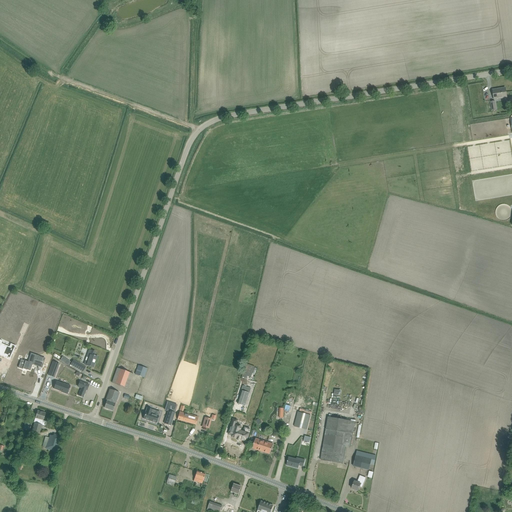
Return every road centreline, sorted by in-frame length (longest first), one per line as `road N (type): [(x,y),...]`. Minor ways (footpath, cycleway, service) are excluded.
road 1 (unclassified): [(92,419),(186,149),(203,126),(511,70)]
road 2 (tertiary): [(346,511),(92,419)]
road 3 (track): [(199,130),(53,73),(0,38)]
